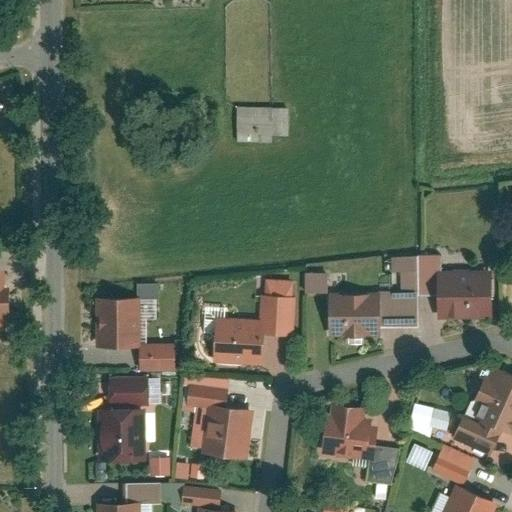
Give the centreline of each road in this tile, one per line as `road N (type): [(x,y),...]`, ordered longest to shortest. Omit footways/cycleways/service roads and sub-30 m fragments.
road 1 (residential): [(57,511),(48,44)]
road 2 (residential): [(511,349),(480,338),(295,385),(284,400),(266,511)]
